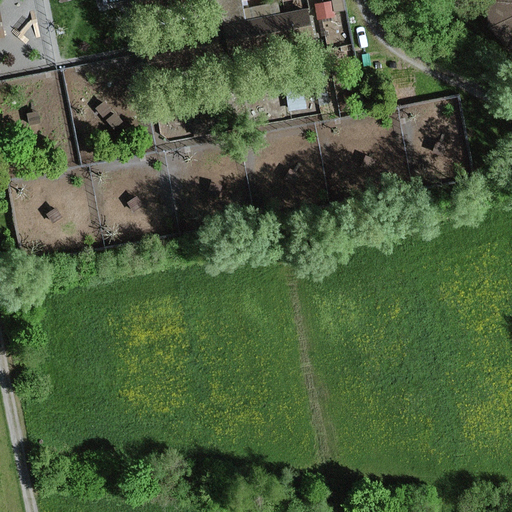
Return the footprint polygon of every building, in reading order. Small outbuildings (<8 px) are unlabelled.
[(78,0),(67,0),(66,0),(69,12),(80,10),(78,0)] [(136,0),(139,12),(141,12),(142,19),(208,7),(212,28),(144,41),(150,75),(153,74),(154,83),(315,52),(313,44),(315,44),(308,8),(281,13),(279,2),(244,9),(242,0),(136,0)] [(331,0),(331,1),(334,13),(344,11),(342,0),(331,0)] [(511,0),(485,0),(485,2),(491,29),(508,49),(511,50),(511,0)] [(331,1),(315,5),(318,21),(335,18),(334,13),(331,1)] [(81,13),(70,16),(72,28),(83,25),(81,13)] [(21,16),(9,18),(13,41),(25,39),(21,16)] [(322,60),(309,62),(312,79),(314,78),(319,106),(329,104),(324,76),(326,76),(322,60)] [(286,71),(268,74),(271,94),(289,91),(286,71)] [(304,90),(286,92),(289,112),(307,110),(304,90)] [(104,100),(95,108),(104,117),(112,109),(104,100)] [(115,112),(106,120),(114,129),(123,121),(115,112)] [(39,113),(27,115),(32,138),(43,136),(39,113)] [(211,117),(198,120),(199,127),(213,124),(211,117)] [(446,140),(434,139),(433,151),(444,152),(446,140)] [(367,154),(360,163),(369,171),(377,162),(367,154)] [(280,170),(272,177),(280,186),(289,179),(280,170)] [(210,183),(209,195),(221,196),(222,184),(210,183)] [(137,196),(127,203),(135,212),(144,205),(137,196)] [(53,211),(44,218),(52,227),(61,219),(53,211)]
